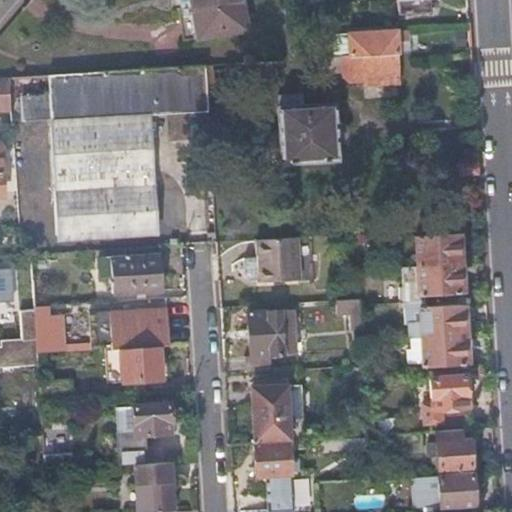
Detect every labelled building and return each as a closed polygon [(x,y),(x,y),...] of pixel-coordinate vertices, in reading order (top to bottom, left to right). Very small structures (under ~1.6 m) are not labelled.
[(248,30),(242,0),(189,0),(199,40),(248,30)] [(396,0),(397,15),(431,14),(430,0),(396,0)] [(349,57),(396,54),(399,53),(408,53),(408,41),(398,42),(398,31),(348,34),(348,35),(349,57)] [(337,35),(333,39),(334,58),(336,57),(342,57),(349,57),(348,35),(337,35)] [(349,57),(342,57),(343,78),(365,78),(365,84),(398,83),(396,54),(349,57)] [(208,109),(205,66),(49,76),(50,94),(23,96),(24,120),(48,119),(57,242),(158,237),(150,113),(208,109)] [(9,78),(0,78),(0,112),(11,112),(9,78)] [(337,160),(334,104),(277,106),(280,163),(337,160)] [(31,198),(17,199),(21,255),(31,254),(35,254),(31,198)] [(416,264),(460,262),(458,231),(414,234),(416,264)] [(216,242),(216,232),(208,232),(208,243),(216,242)] [(258,283),(298,280),(296,237),(255,240),(256,256),(243,259),(244,275),(250,280),(258,280),(258,283)] [(161,246),(123,248),(124,257),(109,258),(111,293),(163,290),(161,246)] [(461,292),(460,262),(416,264),(418,294),(461,292)] [(34,307),(46,306),(44,278),(33,279),(34,307)] [(363,311),(363,303),(362,298),(339,299),(336,299),(337,312),(363,311)] [(422,335),(463,333),(461,303),(421,304),(422,320),(410,321),(411,336),(422,335)] [(109,310),(112,349),(125,348),(160,346),(170,346),(167,307),(109,310)] [(245,372),(271,370),(270,355),(295,353),(292,308),(247,310),(249,357),(244,357),(245,372)] [(37,344),(37,353),(112,349),(109,310),(35,314),(36,333),(37,344)] [(19,312),(20,334),(36,333),(35,314),(35,311),(19,312)] [(0,340),(0,346),(37,344),(36,333),(20,334),(20,339),(0,340)] [(465,363),(463,333),(422,335),(424,365),(465,363)] [(0,368),(38,366),(37,353),(37,344),(0,346),(0,368)] [(160,346),(125,348),(127,381),(162,379),(160,346)] [(452,369),(430,370),(432,401),(422,402),(423,423),(430,422),(430,431),(435,431),(460,429),(469,428),(466,392),(468,392),(472,389),(471,380),(467,378),(465,378),(465,375),(453,376),(452,369)] [(72,380),(39,382),(40,399),(50,399),(72,398),(72,380)] [(254,442),(288,440),(304,439),(303,419),(289,420),(287,381),(264,382),(264,387),(252,387),(254,439),(251,439),(252,442),(254,442)] [(166,392),(118,395),(121,434),(169,434),(169,421),(171,421),(170,402),(166,402),(166,392)] [(50,399),(40,399),(42,435),(44,470),(74,469),(71,432),(52,433),(50,399)] [(374,435),(397,433),(396,417),(371,419),(372,435),(374,435)] [(460,429),(435,431),(436,441),(428,441),(429,456),(436,455),(437,469),(471,466),(469,438),(460,439),(460,429)] [(423,450),(422,431),(397,433),(374,435),(375,446),(391,445),(392,451),(423,450)] [(375,446),(374,435),(372,435),(352,436),(353,447),(369,446),(375,446)] [(338,437),(339,448),(353,447),(352,436),(338,437)] [(338,437),(315,438),(316,451),(339,450),(339,448),(338,437)] [(297,460),(289,460),(289,443),(254,445),(256,476),(266,475),(269,511),(291,510),(290,474),(298,473),(297,460)] [(137,511),(174,511),(173,463),(136,465),(137,486),(148,486),(148,496),(137,497),(137,511)] [(472,472),(412,476),(413,506),(473,503),(472,472)] [(137,486),(137,497),(148,496),(148,486),(137,486)]
